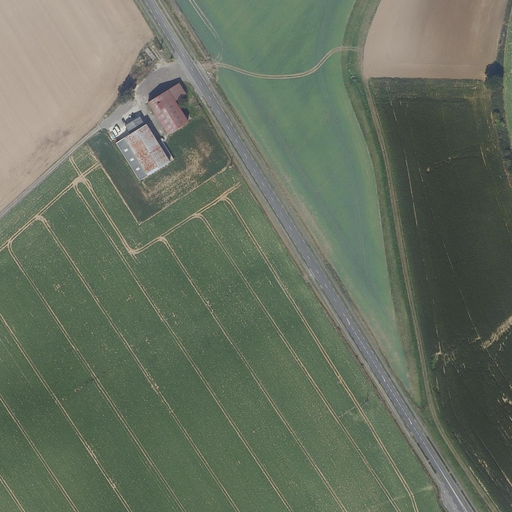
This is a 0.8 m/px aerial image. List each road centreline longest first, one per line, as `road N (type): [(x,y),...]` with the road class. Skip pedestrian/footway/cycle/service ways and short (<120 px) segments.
road 1 (tertiary): [(149,0),(445,478)]
road 2 (track): [(0,212),(188,48)]
